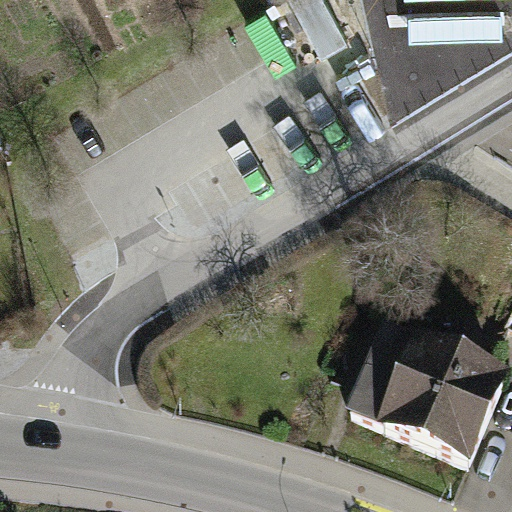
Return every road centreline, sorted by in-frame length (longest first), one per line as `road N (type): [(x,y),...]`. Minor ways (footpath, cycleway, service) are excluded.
road 1 (residential): [(52,448),(97,342),(156,293),(511,88)]
road 2 (tertiary): [(300,511),(190,475),(52,448)]
